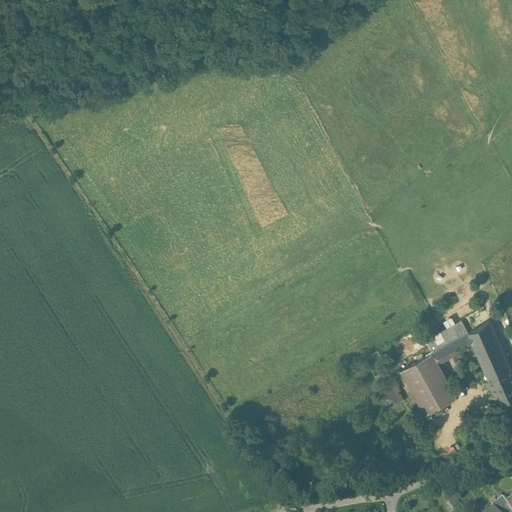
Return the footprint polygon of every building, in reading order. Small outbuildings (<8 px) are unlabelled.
[(463,320),(426,340),(433,353),(468,332),(469,331),(463,320)] [(469,331),(468,332),(473,343),(488,376),(510,367),(489,320),(469,331)] [(468,332),(433,353),(438,363),(439,363),(473,343),(468,332)] [(438,363),(433,353),(409,365),(431,405),(454,393),(438,363)] [(423,410),(431,405),(409,365),(401,370),(423,410)] [(511,371),(510,367),(488,376),(499,402),(511,395),(511,371)] [(393,384),(386,388),(391,396),(397,392),(393,384)] [(431,405),(423,410),(425,415),(457,398),(454,393),(431,405)] [(508,504),(503,496),(497,501),(505,511),(510,511),(511,511),(511,510),(507,504),(508,504)] [(505,511),(497,501),(492,504),(494,507),(498,511),(505,511)]
